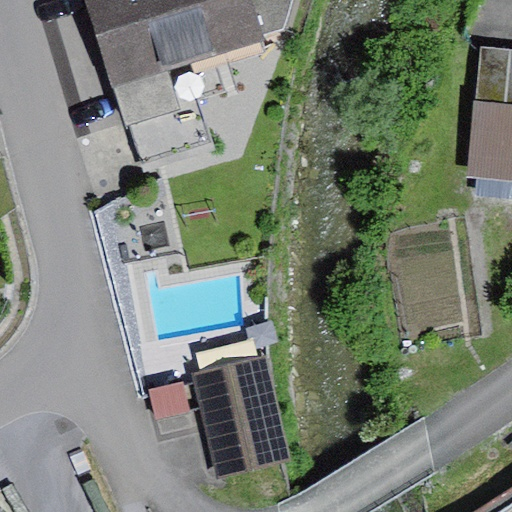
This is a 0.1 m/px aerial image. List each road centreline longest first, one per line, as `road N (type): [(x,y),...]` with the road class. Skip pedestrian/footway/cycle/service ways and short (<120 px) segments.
road 1 (residential): [(17,0),(85,347)]
road 2 (residential): [(323,511),(432,447),(511,374)]
road 3 (residential): [(85,347),(123,469),(181,511)]
